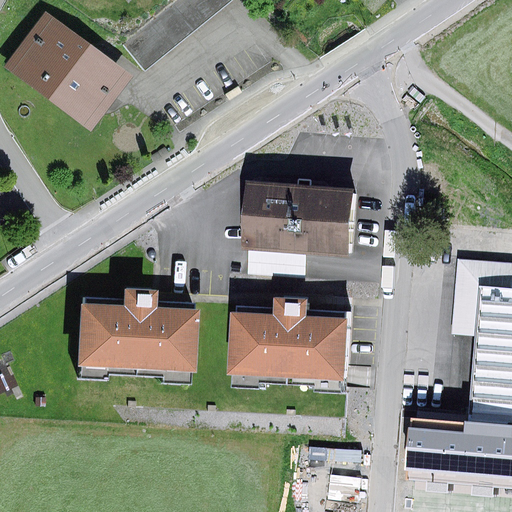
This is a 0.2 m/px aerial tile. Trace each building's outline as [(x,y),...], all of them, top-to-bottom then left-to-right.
[(175,0),(121,44),(144,71),(230,0),(175,0)] [(127,75),(43,12),(2,67),(86,130),(127,75)] [(359,192),(251,184),(246,250),(251,250),(309,255),(354,258),(359,192)] [(309,255),(251,250),(250,262),(249,274),(307,279),(308,266),(309,255)] [(511,267),(460,264),(455,337),(478,339),(469,463),(511,466),(511,267)] [(116,306),(76,303),(72,366),(191,374),(195,312),(151,309),(152,291),(117,289),(116,306)] [(277,316),(236,313),(232,376),(349,382),(350,365),(353,320),(310,317),(311,301),(278,299),(277,316)]
